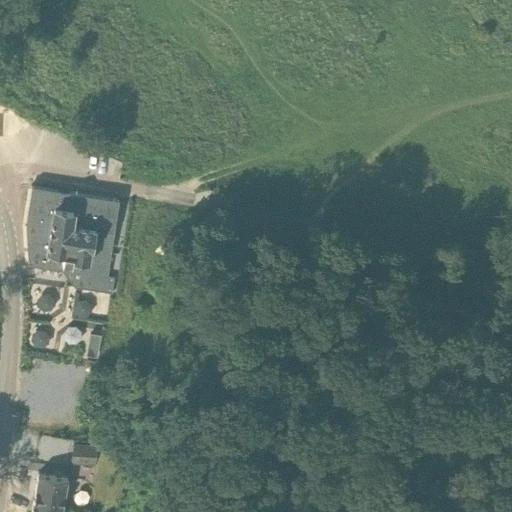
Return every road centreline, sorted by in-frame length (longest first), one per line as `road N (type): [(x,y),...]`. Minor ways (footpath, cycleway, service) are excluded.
road 1 (unclassified): [(511,263),(29,170),(0,178)]
road 2 (tertiary): [(0,435),(11,312),(0,215)]
